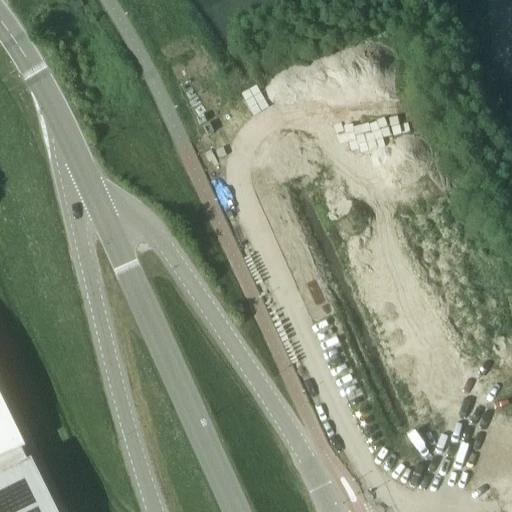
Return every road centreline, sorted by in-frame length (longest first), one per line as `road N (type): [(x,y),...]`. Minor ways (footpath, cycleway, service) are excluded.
road 1 (unclassified): [(382,511),(233,181),(237,151),(258,126),(317,99),(462,421),(429,506)]
road 2 (unclassified): [(333,511),(278,414),(129,205),(90,193)]
road 3 (unclassified): [(235,511),(90,193)]
road 4 (unclassified): [(154,511),(78,222),(90,193)]
road 5 (unclassified): [(90,193),(37,78),(0,22)]
